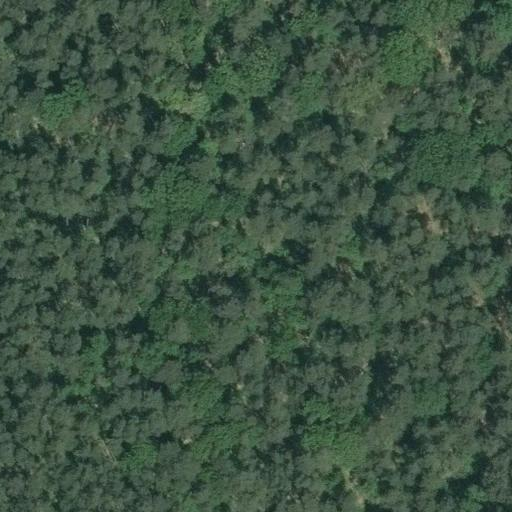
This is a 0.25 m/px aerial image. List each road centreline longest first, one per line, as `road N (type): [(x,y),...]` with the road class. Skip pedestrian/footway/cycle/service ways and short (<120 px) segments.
road 1 (track): [(190,0),(160,511)]
road 2 (track): [(511,185),(486,511)]
